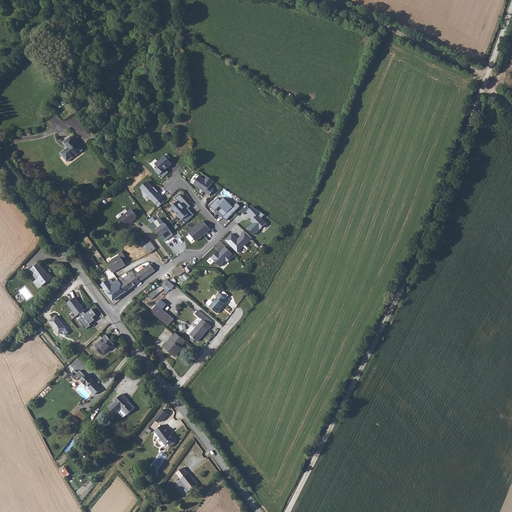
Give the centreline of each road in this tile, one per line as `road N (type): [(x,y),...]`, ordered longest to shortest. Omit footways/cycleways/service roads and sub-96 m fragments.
road 1 (unclassified): [(287,511),(441,214),(511,9)]
road 2 (residential): [(109,312),(221,232),(184,185),(170,186)]
road 3 (track): [(488,75),(370,18),(312,0)]
road 4 (tertiary): [(0,161),(109,312)]
road 5 (tertiary): [(170,393),(258,511)]
